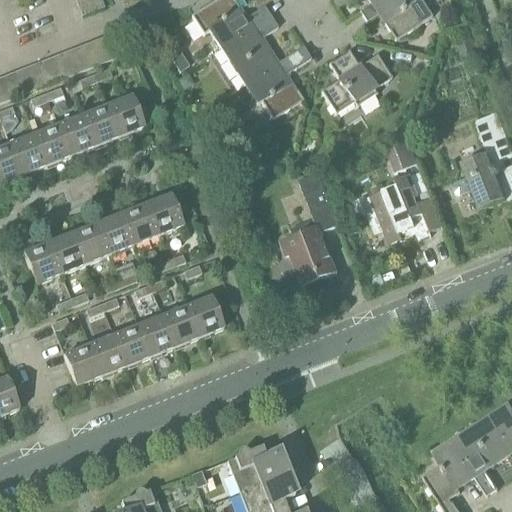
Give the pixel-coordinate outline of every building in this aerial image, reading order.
[(97,0),(74,0),(78,8),(97,0)] [(104,10),(99,0),(97,0),(78,8),(82,19),(104,10)] [(194,18),(191,20),(203,39),(209,35),(221,53),(271,21),(264,10),(246,22),(241,25),(237,18),(241,15),(231,0),(221,0),(201,13),(194,18)] [(382,0),(371,7),(360,15),(366,25),(382,15),(387,22),(382,24),(395,44),(422,26),(431,20),(420,3),(415,6),(410,0),(382,0)] [(271,21),(221,53),(245,89),(279,67),(278,66),(266,48),(262,50),(258,44),(278,31),(271,21)] [(468,30),(467,31),(451,37),(461,63),(478,56),(468,30)] [(106,39),(114,61),(126,57),(117,35),(106,39)] [(106,39),(95,44),(103,66),(114,61),(106,39)] [(84,48),(92,70),(103,66),(95,44),(84,48)] [(84,48),(73,53),(81,75),(92,70),(84,48)] [(279,67),(245,89),(257,108),(261,106),(272,124),(303,104),(290,84),(285,87),(282,81),(311,62),(303,50),(278,66),(279,67)] [(81,75),(73,53),(61,57),(70,79),(81,75)] [(339,84),(321,95),(336,118),(353,107),(356,111),(377,98),(374,93),(391,82),(377,59),(359,71),(349,55),(328,68),(339,84)] [(70,79),(61,57),(50,62),(58,84),(70,79)] [(189,69),(182,59),(173,65),(179,75),(189,69)] [(50,62),(38,66),(47,88),(58,84),(50,62)] [(47,88),(38,66),(27,70),(36,92),(47,88)] [(27,70),(16,75),(25,97),(36,92),(27,70)] [(108,73),(94,79),(97,86),(110,80),(108,73)] [(25,97),(16,75),(5,79),(14,101),(25,97)] [(183,94),(194,88),(188,77),(178,82),(183,94)] [(5,79),(0,81),(0,99),(3,106),(14,101),(5,79)] [(81,92),(97,86),(94,79),(78,85),(81,92)] [(60,92),(45,98),(48,105),(62,99),(60,92)] [(33,111),(48,105),(45,98),(31,103),(33,111)] [(131,100),(106,110),(118,142),(143,132),(131,100)] [(106,110),(82,119),(95,151),(118,142),(106,110)] [(12,111),(0,115),(0,124),(15,118),(12,111)] [(455,186),(452,192),(455,197),(460,199),(471,195),(479,215),(496,209),(497,211),(511,205),(511,154),(498,117),(474,126),(483,152),(486,160),(462,169),(467,182),(466,182),(455,186)] [(82,119),(57,129),(70,161),(95,151),(82,119)] [(57,129),(33,139),(46,171),(70,161),(57,129)] [(33,139),(9,148),(22,180),(46,171),(33,139)] [(394,177),(418,168),(409,145),(385,154),(394,177)] [(0,152),(0,188),(22,180),(9,148),(0,152)] [(286,152),(284,157),(287,162),(293,161),(295,156),(292,152),(286,152)] [(294,242),(281,246),(286,259),(290,258),(302,288),(335,275),(318,232),(324,229),(325,234),(338,229),(319,180),(300,187),(314,224),(290,233),(294,242)] [(375,199),(366,202),(373,220),(368,222),(372,233),(375,239),(383,236),(388,249),(401,244),(399,238),(413,232),(418,244),(430,240),(429,236),(443,230),(432,202),(415,209),(413,202),(417,201),(409,180),(394,186),(394,187),(396,186),(398,190),(385,195),(375,199)] [(382,188),(372,192),(375,199),(385,195),(382,188)] [(170,200),(146,209),(158,241),(183,231),(170,200)] [(146,209),(121,219),(134,250),(158,241),(146,209)] [(121,219),(97,228),(109,260),(134,250),(121,219)] [(97,228),(73,238),(85,269),(109,260),(97,228)] [(73,238),(48,248),(61,279),(85,269),(73,238)] [(48,248),(24,257),(36,289),(61,279),(48,248)] [(167,265),(170,272),(185,266),(182,259),(167,265)] [(155,277),(170,272),(167,265),(152,270),(155,277)] [(201,277),(198,269),(183,275),(186,283),(201,277)] [(119,284),(121,291),(137,285),(134,278),(119,284)] [(163,283),(149,289),(152,296),(166,290),(163,283)] [(106,296),(121,291),(119,284),(104,290),(106,296)] [(136,302),(152,296),(149,289),(134,295),(136,302)] [(70,303),(73,310),(88,304),(86,297),(70,303)] [(210,301),(186,311),(198,343),(223,333),(210,301)] [(73,310),(70,303),(56,309),(58,316),(73,310)] [(104,315),(118,310),(115,303),(101,308),(104,315)] [(88,321),(104,315),(101,308),(86,314),(88,321)] [(186,311),(161,321),(174,352),(198,343),(186,311)] [(161,321),(137,330),(150,362),(174,352),(161,321)] [(66,322),(51,327),(54,335),(69,329),(66,322)] [(137,330),(113,340),(125,371),(150,362),(137,330)] [(113,340),(89,349),(101,381),(125,371),(113,340)] [(89,349),(64,359),(76,390),(101,381),(89,349)] [(6,381),(0,383),(0,420),(18,413),(6,381)] [(511,417),(510,414),(491,426),(511,458),(511,456),(511,417)] [(491,426),(455,449),(475,481),(487,500),(497,493),(485,474),(511,458),(491,426)] [(440,470),(422,481),(442,511),(457,511),(451,502),(460,496),(457,492),(475,481),(455,449),(435,462),(440,470)] [(238,460),(227,464),(239,496),(286,478),(278,457),(266,461),(262,450),(249,456),(245,453),(241,453),(238,456),(238,460)] [(192,478),(197,491),(206,487),(204,484),(208,482),(205,474),(201,476),(201,475),(192,478)] [(286,478),(239,496),(245,511),(286,511),(283,504),(294,499),(286,478)] [(123,511),(159,511),(152,494),(145,496),(142,494),(138,494),(135,497),(134,501),(121,506),(123,511)]
